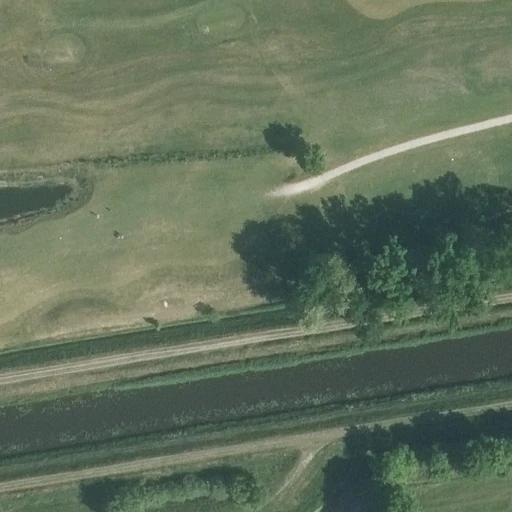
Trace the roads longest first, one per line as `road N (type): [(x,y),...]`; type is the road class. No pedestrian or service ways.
road 1 (track): [(0,380),(511,299)]
road 2 (track): [(0,486),(511,407)]
